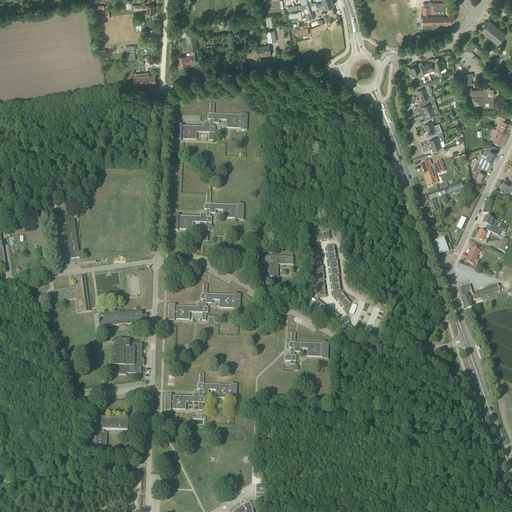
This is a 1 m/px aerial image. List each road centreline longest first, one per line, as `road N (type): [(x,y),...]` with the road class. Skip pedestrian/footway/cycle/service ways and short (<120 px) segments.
road 1 (residential): [(455,343),(394,352),(355,346),(213,266),(156,261)]
road 2 (residential): [(149,463),(156,261)]
road 3 (residential): [(156,261),(160,91)]
road 4 (unclassified): [(0,117),(160,91)]
road 5 (unclassified): [(160,91),(320,67)]
road 6 (track): [(0,468),(2,481),(149,463)]
road 7 (primary): [(439,267),(385,117)]
road 8 (residential): [(0,280),(156,261)]
road 9 (primary): [(511,473),(465,340)]
road 10 (residential): [(453,262),(511,141)]
